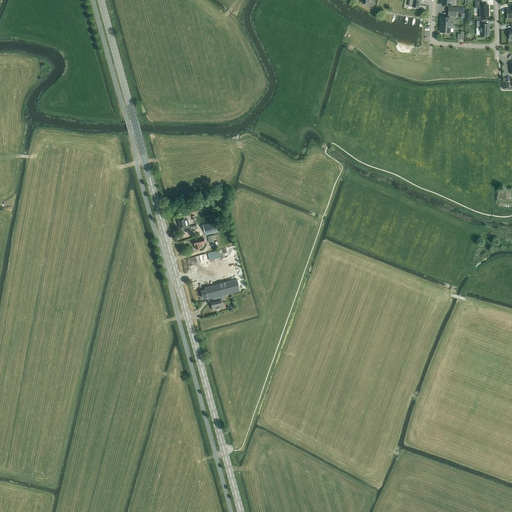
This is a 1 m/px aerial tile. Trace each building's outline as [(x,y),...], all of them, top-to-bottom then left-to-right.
[(482,5),(482,1),(475,1),(475,8),(480,8),(480,17),(488,17),(488,5),(482,5)] [(484,24),(484,21),(477,21),(477,28),(480,28),(480,36),(489,36),(489,24),(484,24)] [(185,220),(184,218),(178,220),(180,229),(186,227),(189,226),(188,220),(185,220)] [(215,224),(203,226),(205,234),(217,231),(215,224)] [(205,243),(204,239),(200,240),(200,239),(193,241),(194,246),(195,246),(196,249),(200,248),(199,245),(205,243)] [(220,251),(208,254),(210,262),(222,258),(220,251)] [(207,297),(208,299),(212,298),(213,302),(210,303),(212,310),(216,309),(216,310),(220,309),(219,308),(223,307),(221,300),(220,296),(240,291),(237,279),(227,282),(205,288),(205,289),(200,290),(201,295),(202,295),(203,298),(207,297)]
